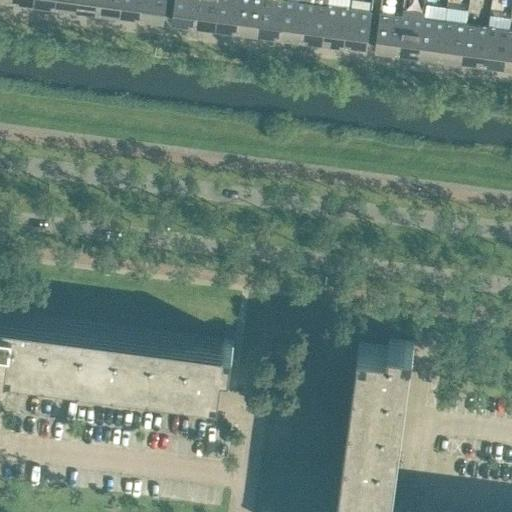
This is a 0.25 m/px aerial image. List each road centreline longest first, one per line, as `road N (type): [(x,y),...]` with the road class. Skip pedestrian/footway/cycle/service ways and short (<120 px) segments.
road 1 (tertiary): [(0,212),(511,288)]
road 2 (tertiary): [(511,234),(0,162)]
